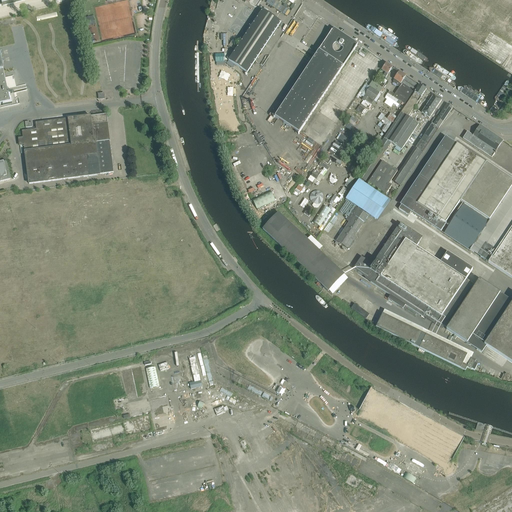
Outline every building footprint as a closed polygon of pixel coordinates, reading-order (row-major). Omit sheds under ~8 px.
[(247,73),(281,23),(262,10),(228,61),(247,73)] [(381,25),(378,29),(395,40),(397,36),(381,25)] [(299,133),(357,46),(358,44),(338,31),(334,28),(333,30),(275,117),(299,133)] [(377,29),(375,34),(391,45),(394,40),(377,29)] [(409,44),(406,48),(423,59),(426,55),(409,44)] [(406,49),(403,53),(420,64),(423,60),(406,49)] [(0,59),(0,104),(2,104),(2,106),(12,104),(10,94),(8,94),(0,59)] [(437,62),(434,67),(451,78),(453,73),(437,62)] [(388,74),(393,67),(386,63),(382,70),(385,73),(383,76),(386,77),(388,74)] [(434,67),(431,71),(448,82),(450,78),(434,67)] [(410,79),(399,72),(393,81),(393,83),(400,87),(393,97),(406,105),(406,106),(420,85),(410,79)] [(503,81),(499,78),(488,95),(492,98),(503,81)] [(508,84),(504,81),(493,98),(497,101),(508,84)] [(468,84),(466,88),(482,99),(485,95),(468,84)] [(407,142),(413,133),(415,134),(420,127),(418,125),(408,118),(426,90),(420,85),(406,106),(406,105),(398,117),(358,177),(365,182),(391,143),(402,150),(407,142)] [(369,97),(374,101),(378,94),(370,88),(366,95),(368,96),(367,97),(366,99),(367,100),(369,97)] [(465,89),(462,93),(479,104),(482,100),(465,89)] [(429,118),(441,100),(434,95),(422,113),(429,118)] [(439,128),(453,108),(447,104),(434,125),(432,123),(416,148),(423,152),(438,128),(439,128)] [(361,114),(365,109),(360,106),(356,111),(361,114)] [(23,137),(18,138),(19,146),(24,146),(29,184),(100,175),(99,174),(113,173),(109,141),(110,141),(107,114),(86,117),(79,118),(36,123),(37,130),(23,131),(23,137)] [(385,133),(392,123),(384,117),(381,120),(387,124),(386,127),(385,126),(383,129),(384,130),(382,132),(385,133)] [(353,127),(348,124),(345,128),(350,132),(353,127)] [(503,141),(480,126),(473,136),(467,132),(463,139),(492,158),(495,153),(496,154),(496,153),(495,152),(503,141)] [(343,143),(346,138),(342,135),(338,140),(343,143)] [(460,201),(486,163),(457,144),(446,137),(398,209),(409,216),(412,212),(441,232),(445,225),(444,225),(460,201)] [(341,145),(336,141),(328,152),(333,155),(335,153),(336,151),(338,149),(339,147),(340,148),(342,146),(341,145)] [(331,160),(326,156),(323,162),(328,165),(331,160)] [(0,182),(10,179),(6,162),(0,163),(0,182)] [(389,184),(397,172),(383,162),(368,183),(386,194),(392,186),(389,184)] [(511,186),(511,180),(486,163),(460,201),(464,204),(490,220),(511,186)] [(316,180),(320,174),(316,171),(313,175),(313,174),(311,177),(310,176),(308,179),(309,180),(307,182),(311,185),(314,179),(316,180)] [(402,171),(395,182),(400,186),(408,175),(402,171)] [(359,180),(346,199),(375,218),(388,199),(359,180)] [(391,198),(397,190),(392,187),(387,195),(391,198)] [(271,191),(252,200),(257,210),(275,201),(271,191)] [(315,194),(314,194),(313,194),(312,195),(311,196),(311,198),(311,199),(312,201),(313,202),(314,203),(315,203),(317,203),(318,203),(319,202),(320,202),(321,200),(322,199),(322,198),(321,198),(321,196),(320,195),(319,194),(318,193),(317,193),(316,193),(315,194)] [(304,208),(308,202),(305,199),(300,206),(304,208)] [(490,220),(464,204),(444,234),(470,251),(490,220)] [(320,227),(331,211),(324,205),(313,222),(320,227)] [(345,275),(319,251),(322,247),(311,237),(308,240),(279,213),(263,230),(329,292),(345,275)] [(352,240),(364,223),(353,216),(351,215),(347,221),(349,223),(337,241),(347,248),(347,247),(350,249),(355,242),(352,240)] [(442,327),(474,279),(470,276),(468,275),(472,269),(447,253),(440,263),(416,247),(419,242),(422,238),(402,225),(398,230),(397,229),(386,245),(384,248),(376,260),(377,261),(374,266),(362,258),(355,269),(442,327)] [(511,227),(488,263),(511,278),(511,227)] [(511,300),(500,293),(479,279),(446,329),(482,353),(486,346),(511,363),(511,300)] [(369,315),(355,304),(351,309),(366,320),(369,315)] [(422,333),(382,314),(376,327),(415,347),(419,349),(426,335),(422,333)] [(467,355),(426,335),(419,349),(465,371),(467,368),(471,370),(472,369),(475,371),(478,365),(475,363),(476,361),(467,356),(467,355)] [(273,396),(274,392),(264,388),(263,392),(273,396)] [(63,435),(56,435),(56,448),(70,448),(70,432),(63,432),(63,435)]
